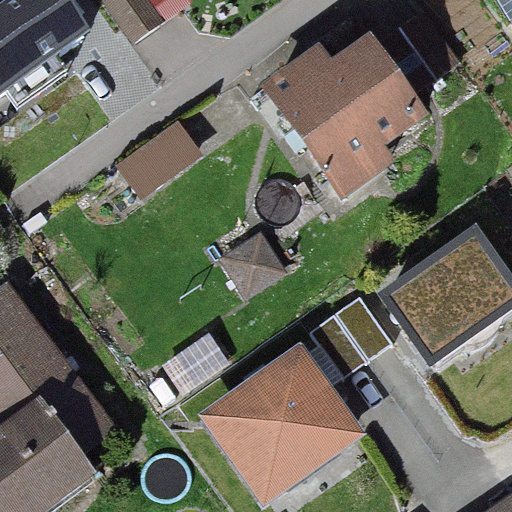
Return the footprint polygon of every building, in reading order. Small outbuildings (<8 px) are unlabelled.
[(146,0),(104,0),(137,41),(163,21),(146,0)] [(511,0),(487,0),(511,35),(511,0)] [(429,89),(462,65),(425,13),(392,34),(429,89)] [(317,62),(262,100),(342,216),(397,178),(385,160),(425,133),(369,53),(329,80),(317,62)] [(223,264),(249,303),(290,275),(264,236),(223,264)] [(511,292),(478,241),(379,306),(428,380),(511,324),(511,292)] [(114,445),(7,295),(0,299),(0,434),(3,438),(0,440),(0,511),(70,511),(100,492),(82,467),(114,445)] [(358,300),(334,318),(370,365),(394,347),(358,300)] [(343,386),(370,365),(334,318),(307,339),(343,386)] [(212,419),(265,498),(352,440),(299,361),(212,419)]
